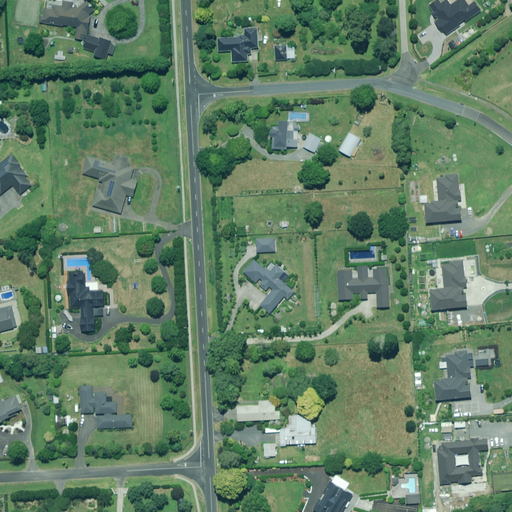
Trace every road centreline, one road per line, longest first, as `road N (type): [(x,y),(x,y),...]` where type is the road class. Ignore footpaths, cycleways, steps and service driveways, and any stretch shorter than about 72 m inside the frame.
road 1 (residential): [(191,94),(210,466)]
road 2 (residential): [(191,94),(381,84),(468,112),(511,138)]
road 3 (residential): [(210,466),(0,477)]
